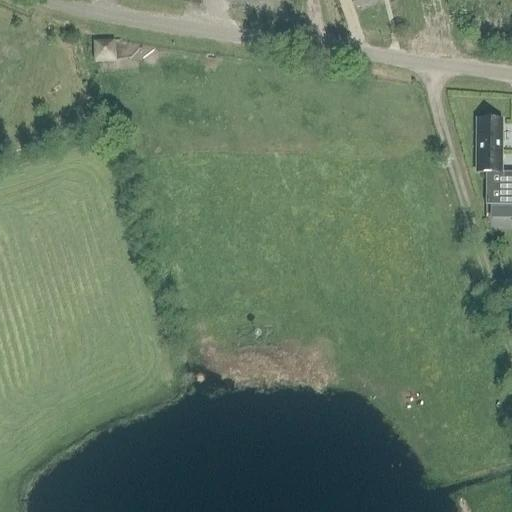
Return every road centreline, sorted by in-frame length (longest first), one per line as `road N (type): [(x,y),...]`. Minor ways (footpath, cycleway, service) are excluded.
road 1 (unclassified): [(511,74),(154,24),(42,0)]
road 2 (track): [(511,347),(431,89),(431,65)]
